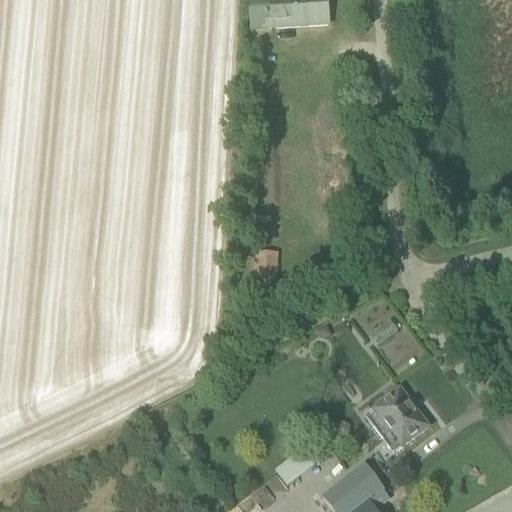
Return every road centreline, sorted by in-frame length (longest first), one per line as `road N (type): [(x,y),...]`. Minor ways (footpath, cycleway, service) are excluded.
road 1 (unclassified): [(409,285),(393,216),(378,0)]
road 2 (unclassified): [(511,442),(433,338),(409,285)]
